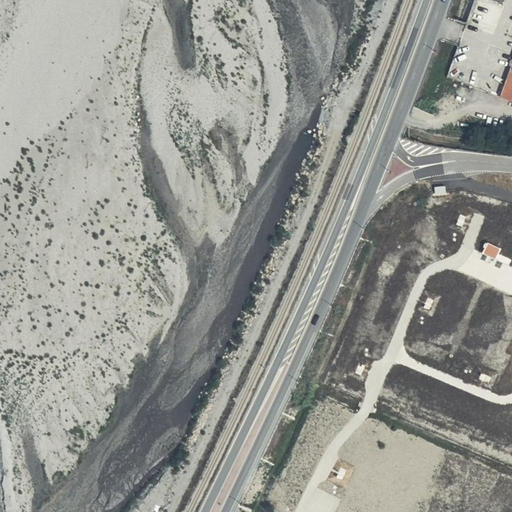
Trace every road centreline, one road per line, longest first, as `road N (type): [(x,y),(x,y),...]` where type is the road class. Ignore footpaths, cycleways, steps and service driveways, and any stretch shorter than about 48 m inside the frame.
road 1 (primary): [(425,0),(280,357),(203,511)]
road 2 (track): [(393,0),(294,255),(248,347)]
road 3 (primary): [(225,511),(357,220)]
road 4 (track): [(172,511),(248,347)]
road 5 (primary): [(392,132),(441,0)]
